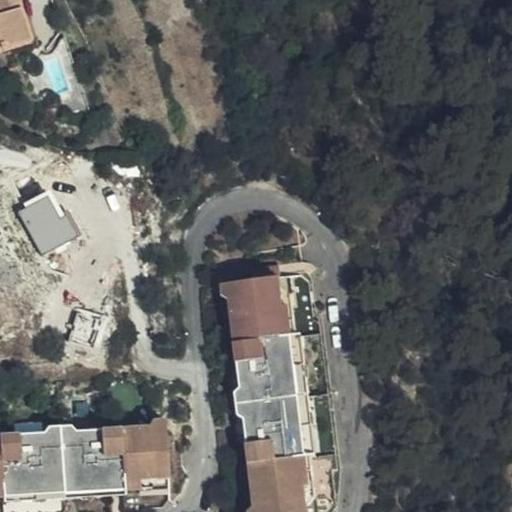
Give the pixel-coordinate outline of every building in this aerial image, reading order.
[(31,46),(18,0),(6,0),(0,2),(0,52),(2,51),(3,55),(31,46)] [(0,52),(0,63),(41,51),(27,0),(18,0),(31,46),(3,55),(2,51),(0,52)] [(231,262),(231,275),(273,271),(272,257),(231,262)] [(273,271),(231,275),(215,276),(216,285),(222,290),(231,377),(225,383),(227,406),(234,413),(242,500),(236,505),(237,511),(265,511),(278,511),(304,509),(298,449),(306,447),(300,388),(296,333),(288,334),(283,270),(273,271)] [(13,428),(8,429),(0,429),(0,494),(86,487),(86,480),(99,480),(114,479),(147,475),(147,471),(158,470),(157,455),(156,441),(154,409),(141,409),(135,417),(82,422),(64,424),(61,420),(38,422),(33,426),(13,428)]
